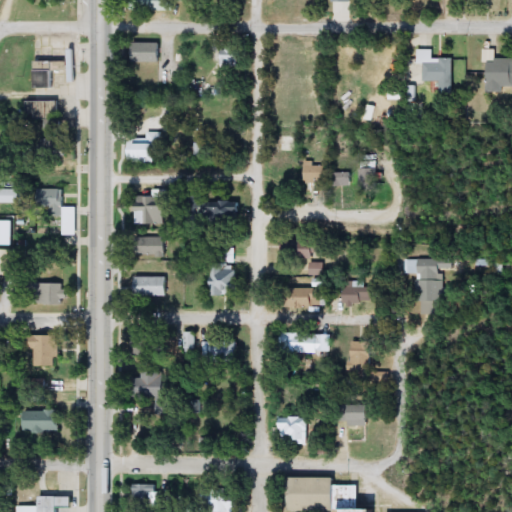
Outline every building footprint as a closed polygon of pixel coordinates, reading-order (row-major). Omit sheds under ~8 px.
[(174,0),(174,10),(136,10),(136,0),(174,0)] [(136,63),(136,43),(162,43),(162,63),(136,63)] [(454,59),(453,93),(441,93),(442,81),(424,81),(424,64),(420,64),(420,49),(434,50),(434,58),(454,59)] [(222,51),(234,51),(234,65),(222,65),(222,51)] [(511,86),(488,86),(488,58),(511,58),(511,86)] [(67,97),(36,98),(36,61),(67,61),(67,97)] [(31,102),(58,102),(58,119),(31,119),(31,102)] [(158,132),(158,163),(131,163),(131,139),(146,139),(146,132),(158,132)] [(43,156),(43,138),(69,138),(69,156),(43,156)] [(280,183),(280,155),(299,155),(299,183),(280,183)] [(325,164),(325,182),(306,182),(306,164),(325,164)] [(360,187),(360,169),(376,169),(376,187),(360,187)] [(337,185),(338,173),(349,174),(348,186),(337,185)] [(0,189),(26,189),(25,204),(0,204),(0,189)] [(76,207),(76,226),(64,226),(64,216),(40,216),(41,189),(64,189),(64,207),(76,207)] [(137,224),(137,198),(166,198),(166,224),(137,224)] [(243,200),(243,216),(216,216),(216,200),(243,200)] [(0,246),(0,220),(12,220),(12,246),(0,246)] [(167,256),(144,256),(144,238),(167,238),(167,256)] [(321,258),(283,258),(283,239),(321,239),(321,258)] [(235,245),(231,261),(217,257),(220,242),(235,245)] [(0,248),(16,248),(16,275),(0,275),(0,248)] [(442,267),(442,314),(417,314),(417,274),(404,274),(404,259),(453,259),(453,267),(442,267)] [(325,275),(310,275),(310,261),(325,261),(325,275)] [(214,267),(237,267),(237,295),(214,295),(214,267)] [(168,277),(168,296),(137,296),(137,277),(168,277)] [(371,281),(371,304),(343,304),(343,281),(371,281)] [(34,305),(34,283),(66,283),(66,305),(34,305)] [(322,287),(322,307),(288,307),(288,287),(322,287)] [(195,357),(181,357),(181,332),(195,332),(195,357)] [(290,336),(312,334),(314,348),(291,350),(290,336)] [(159,354),(132,354),(132,335),(159,335),(159,354)] [(36,350),(31,350),(31,336),(58,336),(58,366),(36,366),(36,350)] [(371,342),(370,371),(349,371),(350,341),(371,342)] [(241,362),(204,362),(204,342),(241,342),(241,362)] [(160,369),(165,397),(143,401),(138,373),(160,369)] [(350,405),(368,405),(368,427),(350,427),(350,405)] [(61,411),(61,431),(23,431),(23,411),(61,411)] [(283,444),(283,417),(309,417),(309,444),(283,444)] [(337,511),(291,511),(291,478),(337,478),(337,511)] [(155,510),(134,510),(134,485),(155,485),(155,510)] [(231,493),(232,510),(212,511),(211,495),(231,493)] [(42,507),(42,497),(73,497),(72,507),(59,507),(59,511),(18,511),(18,506),(42,507)]
